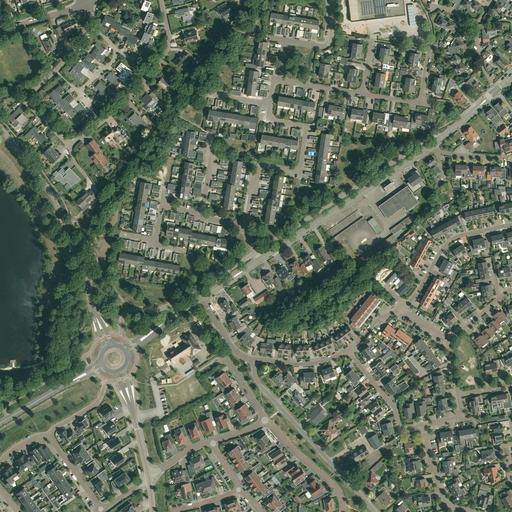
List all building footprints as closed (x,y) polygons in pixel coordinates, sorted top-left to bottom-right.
[(136,2),(134,6),(138,8),(145,10),(147,11),(151,2),(145,0),(141,0),(140,4),(136,2)] [(355,0),(359,21),(406,15),(403,0),(355,0)] [(461,0),(458,4),(461,6),(461,5),(468,10),(470,6),(472,3),(473,1),(470,0),(461,0)] [(470,0),(473,1),(472,3),(470,6),(477,11),(481,4),(482,2),(479,0),(470,0)] [(507,10),(509,7),(502,3),(500,5),(497,3),(492,9),(499,14),(501,10),(503,12),(505,9),(507,10)] [(225,19),(233,14),(230,8),(228,9),(227,8),(225,9),(224,6),(217,10),(219,14),(221,13),(225,19)] [(193,19),(192,19),(189,8),(175,11),(176,15),(180,14),(180,16),(182,16),(184,21),(187,21),(188,24),(194,22),(193,19)] [(145,10),(141,19),(148,22),(150,23),(154,14),(147,11),(145,10)] [(106,15),(102,24),(105,25),(107,26),(107,28),(110,30),(111,27),(113,21),(115,18),(106,15)] [(445,27),(448,22),(441,18),(437,25),(444,29),(445,27)] [(319,21),(313,20),(312,29),(311,32),(313,33),(317,33),(319,21)] [(458,26),(456,25),(456,24),(449,20),(448,22),(445,27),(452,31),(451,32),(454,34),(454,33),(458,26)] [(69,22),(62,25),(66,32),(69,31),(68,30),(77,26),(75,21),(69,23),(69,22)] [(113,21),(111,27),(114,28),(113,32),(119,34),(121,27),(122,25),(116,22),(113,21)] [(148,22),(144,31),(151,34),(153,35),(155,36),(157,30),(155,30),(157,26),(150,23),(148,22)] [(119,34),(118,37),(124,39),(125,36),(128,37),(129,34),(130,31),(131,30),(132,29),(122,25),(121,27),(119,34)] [(461,27),(459,26),(458,26),(454,33),(456,34),(454,38),(458,40),(461,42),(466,35),(459,31),(461,27)] [(489,34),(492,34),(492,35),(496,35),(496,34),(495,27),(487,28),(487,29),(484,29),(485,33),(482,33),(483,40),(489,39),(489,34)] [(138,38),(138,39),(147,43),(151,34),(144,31),(142,30),(138,38)] [(186,43),(198,40),(196,30),(183,34),(186,43)] [(48,38),(42,41),(48,52),(55,49),(53,44),(57,42),(52,32),(47,34),(48,38)] [(127,40),(126,43),(129,45),(135,47),(138,39),(138,38),(133,35),(129,34),(128,37),(127,40)] [(465,44),(461,42),(458,40),(454,46),(450,44),(449,47),(456,52),(457,52),(459,50),(460,51),(465,44)] [(91,55),(95,58),(102,64),(107,56),(104,54),(103,55),(101,54),(105,49),(96,43),(94,45),(97,47),(91,55)] [(387,44),(386,49),(381,48),(380,54),(389,56),(390,49),(390,48),(397,49),(397,46),(387,44)] [(405,47),(404,50),(410,51),(410,53),(409,59),(419,61),(420,54),(415,54),(413,53),(414,49),(405,47)] [(460,63),(462,59),(455,54),(456,52),(449,47),(447,50),(448,50),(446,53),(450,55),(450,56),(453,58),(451,61),(457,66),(458,66),(460,63)] [(493,52),(499,58),(494,63),(503,71),(510,63),(503,57),(504,56),(496,49),(493,52)] [(360,58),(361,51),(352,50),(351,56),(360,58)] [(183,54),(181,53),(174,63),(180,68),(188,58),(190,59),(192,57),(185,52),(183,54)] [(95,58),(91,55),(89,53),(81,63),(81,64),(85,67),(92,72),(96,67),(91,63),(95,58)] [(380,54),(379,61),(382,62),(382,64),(383,64),(383,68),(393,69),(396,70),(397,67),(388,66),(389,62),(388,62),(389,56),(380,54)] [(409,59),(408,66),(417,67),(419,61),(409,59)] [(81,64),(81,63),(79,62),(70,73),(81,82),(86,76),(81,72),(85,67),(81,64)] [(121,73),(118,77),(122,81),(124,82),(132,71),(121,62),(116,69),(121,73)] [(329,72),(330,65),(321,63),(320,70),(329,72)] [(458,66),(457,66),(455,69),(462,74),(463,72),(465,73),(466,73),(467,75),(472,72),(470,70),(472,69),(471,65),(468,63),(466,67),(460,63),(458,66)] [(358,70),(349,68),(348,75),(357,76),(358,70)] [(381,71),(380,73),(377,73),(376,79),(385,81),(386,75),(387,72),(393,73),(393,69),(383,68),(382,71),(381,71)] [(329,72),(320,70),(319,77),(328,78),(329,72)] [(113,92),(122,81),(118,77),(111,72),(106,78),(111,82),(107,87),(111,90),(113,92)] [(164,77),(159,83),(165,88),(169,83),(172,85),(176,79),(172,76),(171,78),(165,73),(163,76),(164,77)] [(356,83),(357,76),(348,75),(347,81),(356,83)] [(434,77),(433,84),(441,86),(442,81),(444,81),(445,76),(440,75),(440,78),(434,77)] [(406,78),(405,84),(414,86),(415,79),(406,78)] [(448,90),(453,86),(456,83),(450,78),(447,89),(448,90)] [(475,83),(470,78),(465,83),(470,88),(472,87),(478,93),(482,88),(476,82),(475,83)] [(385,81),(376,79),(375,86),(384,87),(385,81)] [(107,87),(100,81),(95,87),(100,91),(97,95),(103,100),(111,90),(107,87)] [(413,92),(414,86),(405,84),(404,91),(413,92)] [(440,91),(441,86),(433,84),(432,92),(437,92),(436,96),(442,97),(443,91),(440,91)] [(63,100),(59,95),(64,91),(59,85),(48,94),(57,105),(59,103),(63,100)] [(459,92),(452,97),(455,100),(456,99),(461,105),(466,100),(459,92)] [(59,103),(67,113),(69,112),(69,111),(73,108),(69,104),(74,99),(70,94),(63,100),(59,103)] [(149,112),(151,109),(153,111),(158,105),(161,108),(164,105),(156,97),(153,100),(148,94),(142,100),(148,105),(145,108),(149,112)] [(69,112),(67,113),(71,118),(73,117),(78,122),(84,117),(80,113),(85,109),(80,102),(73,108),(69,111),(69,112)] [(499,103),(494,107),(499,113),(502,117),(507,112),(504,108),(499,103)] [(334,117),(335,115),(336,106),(329,105),(329,109),(325,108),(323,118),(328,119),(329,116),(334,117)] [(208,119),(208,121),(214,122),(214,120),(216,111),(217,107),(215,107),(213,106),(212,110),(210,110),(208,119)] [(342,121),(342,119),(344,120),(345,112),(342,111),(343,107),(336,106),(335,115),(340,116),(339,119),(340,119),(340,121),(342,121)] [(21,114),(24,111),(20,107),(7,119),(15,126),(19,123),(22,126),(24,126),(28,123),(28,121),(21,114)] [(489,109),(489,111),(486,113),(491,119),(492,119),(496,124),(501,119),(492,108),(491,108),(489,109)] [(146,128),(149,125),(139,115),(138,116),(132,109),(124,117),(128,120),(126,122),(130,125),(133,122),(136,125),(140,122),(146,128)] [(356,120),(358,110),(352,109),(351,113),(347,112),(346,121),(350,121),(350,119),(356,120)] [(358,110),(356,120),(362,120),(362,123),(366,124),(367,115),(363,115),(364,111),(358,110)] [(378,123),(380,113),(374,112),(373,116),(369,116),(368,124),(372,125),(372,122),(378,123)] [(416,123),(422,124),(422,120),(421,120),(422,115),(418,114),(418,113),(416,112),(416,116),(413,116),(411,124),(415,125),(416,123)] [(380,113),(378,123),(378,126),(387,127),(389,119),(385,118),(386,114),(380,113)] [(422,113),(422,115),(421,120),(422,120),(422,124),(421,126),(425,127),(427,126),(427,125),(428,125),(428,121),(431,121),(432,115),(428,114),(428,116),(424,115),(424,114),(422,113)] [(389,126),(399,128),(401,117),(395,116),(394,120),(390,119),(389,126)] [(409,129),(411,123),(407,122),(408,118),(401,117),(399,128),(399,129),(402,130),(402,128),(409,129)] [(501,135),(508,130),(505,125),(498,131),(501,135)] [(40,136),(36,132),(39,130),(35,126),(24,136),(28,141),(33,136),(41,144),(47,138),(42,134),(40,136)] [(471,126),(463,133),(471,142),(469,143),(468,142),(465,145),(469,151),(473,148),(471,146),(476,142),(474,139),(478,135),(471,126)] [(124,139),(120,134),(121,133),(116,127),(113,130),(111,127),(101,135),(107,142),(114,137),(119,143),(124,139)] [(129,137),(121,128),(120,129),(123,134),(122,134),(126,139),(129,137)] [(322,133),(321,140),(330,141),(332,141),(333,135),(331,134),(322,133)] [(185,143),(196,145),(197,141),(195,141),(195,139),(186,137),(184,137),(183,142),(183,143),(185,143)] [(511,151),(507,139),(504,140),(504,139),(500,140),(501,149),(504,148),(506,153),(511,151)] [(108,163),(98,151),(100,149),(93,140),(87,145),(94,154),(90,157),(100,169),(104,166),(106,168),(109,165),(107,163),(108,163)] [(59,157),(50,147),(43,153),(52,163),(59,157)] [(441,172),(436,166),(438,164),(434,158),(427,163),(431,169),(430,170),(435,177),(441,172)] [(182,168),(184,168),(193,170),(194,163),(185,162),(183,162),(182,168)] [(452,173),(452,175),(456,175),(456,176),(461,176),(461,173),(461,165),(456,165),(456,169),(456,173),(452,173)] [(461,165),(461,173),(465,173),(465,178),(470,178),(470,172),(470,171),(467,171),(467,165),(461,165)] [(470,172),(470,178),(475,178),(475,174),(479,174),(479,166),(473,166),(473,172),(470,172)] [(479,174),(479,176),(481,176),(481,178),(484,178),(484,180),(487,180),(487,173),(487,172),(484,172),(484,166),(479,166),(479,174)] [(487,173),(487,180),(491,180),(493,180),(493,178),(496,178),(496,177),(496,175),(496,167),(490,167),(490,168),(490,173),(487,173)] [(496,175),(496,177),(499,177),(499,178),(500,179),(505,179),(506,170),(501,170),(501,167),(496,167),(496,175)] [(69,168),(65,172),(67,174),(63,178),(59,174),(55,178),(58,182),(60,181),(64,185),(67,182),(71,186),(75,183),(76,183),(80,179),(69,168)] [(423,179),(421,176),(417,170),(413,173),(414,175),(408,179),(413,186),(410,188),(414,193),(419,189),(416,185),(420,183),(419,182),(423,179)] [(138,181),(137,188),(140,188),(149,190),(151,190),(152,184),(150,183),(141,182),(138,181)] [(384,187),(387,191),(388,193),(396,188),(392,182),(384,187)] [(407,186),(379,206),(387,219),(404,207),(407,211),(419,202),(407,186)] [(92,191),(89,193),(86,191),(82,195),(83,196),(77,202),(82,208),(93,198),(94,199),(97,196),(92,191)] [(179,198),(188,200),(189,193),(178,191),(177,198),(179,198)] [(487,208),(489,216),(495,215),(493,207),(489,207),(488,203),(486,203),(487,208)] [(481,209),(483,218),(489,216),(487,208),(484,209),(483,204),(480,204),(481,209)] [(476,210),(478,219),(483,218),(481,209),(478,210),(477,205),(475,205),(476,210)] [(470,211),(472,220),(478,219),(476,210),(473,211),(472,206),(469,207),(470,211)] [(472,220),(470,211),(467,212),(466,207),(461,209),(462,215),(465,214),(466,221),(472,220)] [(394,235),(414,221),(410,216),(391,230),(393,234),(357,260),(343,239),(367,222),(363,217),(334,238),(356,269),(397,239),(394,235)] [(377,234),(383,230),(375,217),(369,221),(377,234)] [(453,219),(457,226),(462,224),(458,217),(453,219)] [(449,222),(453,229),(457,226),(453,219),(449,222)] [(444,224),(448,231),(453,229),(449,222),(444,224)] [(132,223),(131,228),(132,229),(133,230),(142,231),(143,225),(134,224),(132,223)] [(440,226),(444,234),(448,231),(444,224),(440,226)] [(435,239),(439,236),(435,229),(433,225),(431,226),(433,230),(431,231),(431,232),(432,235),(435,239)] [(435,229),(439,236),(444,234),(440,226),(435,229)] [(184,238),(184,240),(190,241),(190,239),(192,233),(192,230),(186,229),(184,238)] [(221,238),(220,247),(226,248),(228,239),(224,238),(225,234),(228,235),(229,231),(221,230),(221,233),(222,234),(221,238)] [(190,241),(189,244),(195,245),(198,234),(192,233),(190,239),(190,241)] [(215,237),(214,246),(220,247),(221,238),(222,234),(221,233),(218,233),(217,237),(215,237)] [(502,234),(497,235),(499,244),(502,243),(503,248),(508,247),(507,241),(504,241),(502,234)] [(500,249),(499,244),(497,235),(491,237),(493,245),(496,245),(497,249),(500,249)] [(421,241),(429,246),(431,241),(424,237),(421,241)] [(486,251),(489,250),(488,244),(485,245),(484,238),(478,239),(480,249),(486,248),(486,251)] [(471,251),(472,254),(478,253),(477,249),(480,249),(478,239),(473,241),(474,247),(470,248),(471,251)] [(419,246),(427,250),(429,246),(421,241),(419,246)] [(463,245),(458,248),(463,256),(468,252),(463,245)] [(331,257),(333,261),(336,258),(332,252),(327,254),(322,246),(316,250),(323,262),(331,257)] [(416,250),(424,255),(427,250),(419,246),(416,250)] [(458,259),(463,256),(458,248),(453,251),(458,259)] [(415,255),(422,259),(424,255),(416,250),(414,255),(415,255)] [(311,264),(314,268),(316,271),(321,267),(319,264),(316,259),(313,261),(309,255),(303,259),(308,266),(311,264)] [(415,255),(414,255),(411,260),(419,264),(422,259),(415,255)] [(456,266),(457,263),(455,262),(453,259),(451,263),(445,259),(442,264),(451,269),(453,264),(456,266)] [(419,264),(411,260),(409,264),(417,268),(419,264)] [(479,269),(488,267),(487,262),(481,263),(481,260),(474,261),(475,264),(478,264),(479,269)] [(304,275),(308,272),(303,264),(300,266),(296,261),(290,265),(296,274),(301,271),(304,275)] [(451,269),(442,264),(439,269),(445,272),(444,275),(449,278),(451,275),(448,274),(451,269)] [(506,278),(504,268),(500,269),(499,264),(494,265),(496,272),(498,272),(500,279),(506,278)] [(380,279),(390,269),(387,265),(376,276),(380,279)] [(287,276),(290,280),(292,283),(297,280),(295,277),(291,272),(288,274),(284,267),(277,271),(282,279),(287,276)] [(277,288),(282,284),(277,277),(274,279),(270,272),(263,276),(269,285),(273,282),(277,288)] [(396,272),(393,276),(384,284),(387,287),(399,275),(396,272)] [(482,279),(490,278),(489,272),(480,274),(481,279),(475,280),(476,283),(483,282),(482,279)] [(432,281),(440,286),(443,281),(435,277),(432,281)] [(430,286),(438,290),(440,286),(432,281),(430,286)] [(482,292),(492,290),(491,285),(484,286),(483,283),(476,284),(477,287),(481,287),(482,292)] [(254,294),(249,288),(250,287),(249,284),(247,285),(242,289),(248,298),(239,304),(242,308),(251,301),(249,297),(254,294)] [(402,284),(393,293),(399,298),(407,288),(402,284)] [(438,290),(430,286),(427,290),(435,295),(438,290)] [(435,295),(427,290),(425,295),(433,299),(435,295)] [(492,290),(482,292),(481,293),(481,296),(479,296),(480,299),(479,299),(480,302),(487,301),(486,301),(491,300),(490,297),(493,296),(492,290)] [(261,301),(268,296),(265,292),(258,296),(261,301)] [(357,325),(359,327),(380,301),(378,300),(379,298),(375,294),(373,296),(371,294),(351,320),(353,321),(351,323),(356,327),(357,325)] [(422,299),(430,304),(433,299),(425,295),(422,299)] [(461,298),(469,308),(473,304),(467,297),(465,299),(463,296),(460,297),(461,298)] [(461,303),(459,304),(464,311),(469,308),(461,298),(458,300),(461,303)] [(430,304),(422,299),(420,304),(427,308),(430,304)] [(233,313),(238,310),(233,303),(231,305),(226,300),(225,301),(224,300),(222,302),(222,303),(220,305),(222,308),(223,310),(226,313),(231,309),(233,313)] [(464,311),(459,304),(457,306),(454,303),(452,304),(454,307),(460,315),(464,311)] [(506,324),(509,322),(507,318),(506,317),(502,311),(499,313),(498,312),(497,310),(494,312),(496,314),(493,316),(496,320),(499,324),(503,321),(506,324)] [(231,325),(240,321),(238,318),(241,317),(240,314),(237,311),(232,315),(233,318),(228,320),(231,325)] [(452,313),(450,314),(448,312),(446,314),(447,314),(454,323),(458,320),(452,313)] [(445,326),(447,324),(449,327),(454,323),(447,314),(444,316),(445,317),(441,320),(445,326)] [(502,326),(499,324),(496,320),(494,322),(493,321),(491,319),(489,321),(491,323),(488,325),(490,328),(494,332),(502,326)] [(240,332),(246,328),(247,327),(245,323),(244,322),(241,324),(240,321),(231,325),(234,331),(238,329),(239,329),(240,332)] [(341,326),(344,330),(349,337),(352,335),(353,336),(354,335),(355,334),(354,333),(349,326),(346,328),(343,324),(341,326)] [(387,336),(393,328),(388,325),(382,333),(387,336)] [(495,334),(494,332),(490,328),(488,329),(487,328),(486,329),(485,327),(483,328),(484,330),(481,332),(483,335),(488,340),(493,336),(495,334)] [(246,328),(240,332),(239,333),(240,333),(243,335),(239,340),(244,343),(250,336),(248,334),(249,333),(248,331),(246,328)] [(351,338),(349,337),(344,330),(341,332),(338,328),(336,329),(339,333),(345,340),(347,338),(348,339),(349,339),(351,338)] [(397,332),(393,328),(387,336),(392,340),(393,338),(397,332)] [(398,341),(404,333),(399,329),(397,332),(393,338),(398,341)] [(346,342),(345,340),(339,333),(336,335),(333,331),(331,333),(334,337),(340,344),(343,342),(343,343),(344,342),(345,343),(346,342)] [(191,333),(182,339),(185,343),(176,349),(175,348),(167,354),(166,355),(168,358),(169,358),(173,364),(179,360),(183,365),(186,363),(183,358),(191,352),(193,355),(201,350),(191,333)] [(408,336),(404,333),(398,341),(402,344),(408,336)] [(489,341),(488,340),(483,335),(481,337),(480,335),(480,336),(478,334),(476,335),(478,337),(475,340),(481,347),(489,341)] [(325,341),(329,349),(332,348),(332,349),(333,348),(334,349),(335,348),(334,347),(331,338),(327,340),(325,335),(323,336),(325,341)] [(255,348),(256,346),(260,337),(256,336),(254,336),(253,338),(250,336),(244,343),(249,347),(251,344),(252,344),(253,344),(256,346),(255,348)] [(407,348),(413,340),(408,336),(402,344),(407,348)] [(266,353),(267,343),(264,343),(264,341),(263,339),(260,337),(256,346),(261,347),(260,352),(266,353)] [(319,343),(323,351),(326,350),(327,351),(328,351),(329,351),(329,349),(325,341),(322,342),(320,337),(317,338),(319,343)] [(285,353),(285,344),(282,344),(282,339),(277,338),(276,340),(276,345),(279,345),(278,353),(282,353),(282,354),(283,354),(283,355),(284,355),(285,353)] [(422,338),(415,343),(413,345),(416,348),(415,349),(416,350),(426,342),(425,340),(423,341),(422,338)] [(276,345),(276,340),(271,340),(270,344),(267,343),(266,353),(272,353),(273,348),(276,348),(276,345)] [(323,351),(319,343),(316,344),(314,340),(309,342),(312,348),(314,347),(317,354),(321,352),(321,354),(322,353),(323,354),(324,353),(323,351)] [(303,354),(303,345),(299,346),(299,341),(293,341),(294,347),(297,347),(297,355),(301,355),(301,356),(302,356),(303,356),(303,354)] [(364,357),(372,351),(370,348),(372,346),(372,344),(370,342),(365,345),(367,348),(362,352),(363,354),(363,356),(364,357)] [(422,352),(428,347),(427,345),(428,344),(426,342),(416,350),(417,351),(419,350),(420,349),(422,352)] [(422,358),(423,358),(433,350),(431,348),(430,349),(428,347),(422,352),(423,354),(420,357),(421,359),(422,358)] [(428,361),(435,355),(433,353),(434,352),(433,350),(423,358),(423,359),(425,359),(426,358),(428,361)] [(372,351),(364,357),(365,358),(367,358),(368,361),(374,356),(376,359),(381,355),(378,351),(375,353),(372,351)] [(504,365),(507,363),(509,367),(511,365),(511,361),(510,357),(507,352),(506,353),(503,355),(502,357),(503,358),(501,359),(504,365)] [(437,358),(435,355),(428,361),(430,363),(424,368),(425,370),(428,367),(428,368),(439,359),(438,357),(437,358)] [(435,369),(442,364),(440,362),(441,361),(439,359),(428,368),(429,369),(431,368),(433,370),(435,369)] [(499,360),(496,360),(493,360),(494,363),(490,364),(492,374),(495,374),(494,372),(498,372),(497,368),(500,367),(499,360)] [(492,374),(490,364),(485,365),(484,362),(481,363),(482,370),(486,370),(486,374),(490,373),(490,374),(492,374)] [(376,374),(383,368),(379,363),(372,368),(375,371),(374,372),(376,374)] [(331,378),(331,379),(332,380),(337,378),(336,377),(339,375),(337,370),(334,371),(332,367),(327,369),(331,378)] [(350,380),(356,374),(352,369),(350,371),(347,368),(344,371),(344,372),(344,373),(342,374),(345,377),(346,375),(350,380)] [(381,379),(388,373),(383,368),(376,374),(378,376),(381,379)] [(331,379),(331,378),(327,369),(322,371),(324,375),(321,376),(324,383),(326,382),(326,381),(331,379)] [(289,373),(286,376),(284,377),(279,371),(271,379),(279,387),(285,382),(290,387),(296,381),(289,373)] [(215,379),(218,384),(228,377),(227,375),(228,375),(226,372),(225,373),(224,372),(219,375),(218,373),(212,376),(214,379),(215,379)] [(315,372),(309,373),(310,382),(315,382),(315,387),(319,387),(318,379),(315,379),(315,372)] [(304,373),(304,375),(301,375),(301,386),(307,385),(307,382),(310,382),(309,373),(304,373)] [(435,382),(443,380),(442,375),(435,376),(435,373),(430,375),(431,380),(434,379),(435,382)] [(358,381),(360,378),(356,374),(350,380),(354,384),(353,385),(355,387),(360,383),(358,381)] [(389,390),(396,384),(394,382),(397,379),(393,375),(388,379),(390,381),(385,385),(389,390)] [(229,379),(228,377),(218,384),(222,389),(221,389),(223,392),(227,389),(228,388),(226,386),(231,382),(231,381),(232,381),(230,378),(229,379)] [(396,393),(398,391),(400,394),(409,386),(406,382),(402,383),(398,387),(396,384),(389,390),(393,394),(393,395),(396,393)] [(299,393),(303,389),(295,383),(288,390),(291,393),(292,392),(295,395),(292,398),(299,405),(302,403),(304,405),(306,406),(304,407),(308,411),(315,404),(312,400),(312,401),(309,398),(306,398),(305,399),(299,393)] [(355,389),(352,392),(356,397),(359,395),(361,397),(368,391),(364,386),(361,389),(359,386),(355,389)] [(433,396),(440,395),(443,395),(442,392),(445,391),(444,386),(436,387),(436,390),(432,391),(433,396)] [(224,395),(228,400),(237,393),(236,392),(237,391),(235,389),(234,389),(234,388),(229,391),(227,389),(223,392),(222,393),(224,395)] [(363,400),(360,402),(362,405),(360,407),(362,409),(363,408),(364,407),(367,405),(365,402),(372,396),(368,391),(361,397),(363,400)] [(238,395),(237,393),(228,400),(231,405),(232,408),(238,405),(236,402),(241,399),(240,398),(241,397),(239,395),(238,395)] [(511,397),(507,398),(507,394),(501,395),(503,406),(504,408),(504,409),(508,408),(509,407),(509,406),(511,405),(511,397)] [(447,404),(446,398),(438,400),(437,396),(432,397),(433,400),(434,400),(435,406),(439,405),(447,404)] [(470,405),(469,405),(469,407),(479,406),(479,403),(482,402),(481,396),(479,396),(471,398),(472,401),(469,401),(470,405)] [(496,396),(490,397),(492,404),(489,404),(490,413),(493,412),(493,409),(494,409),(495,408),(495,407),(498,407),(497,404),(496,396)] [(367,405),(364,407),(368,412),(371,410),(373,413),(381,407),(376,401),(369,407),(367,405)] [(417,406),(418,416),(424,415),(424,411),(427,410),(426,401),(415,402),(415,406),(417,406)] [(411,411),(414,410),(413,403),(407,404),(408,408),(404,409),(406,418),(412,417),(411,411)] [(238,416),(248,409),(247,407),(248,407),(246,404),(245,405),(244,404),(239,407),(238,405),(232,408),(234,411),(235,411),(238,416)] [(448,409),(447,404),(439,405),(439,408),(435,409),(436,414),(442,413),(445,412),(445,410),(448,409)] [(479,406),(469,407),(470,410),(471,410),(472,413),(474,413),(475,416),(482,415),(481,411),(483,411),(482,405),(479,406)] [(103,415),(101,417),(104,422),(110,418),(108,416),(114,412),(110,406),(107,408),(106,406),(103,408),(104,410),(101,412),(103,415)] [(321,416),(326,412),(321,406),(318,409),(317,408),(310,414),(314,418),(312,420),(316,425),(323,419),(321,416)] [(376,416),(373,418),(377,423),(383,418),(381,415),(385,412),(381,407),(373,413),(376,416)] [(249,411),(248,409),(238,416),(241,421),(243,424),(248,420),(246,417),(251,414),(251,413),(252,413),(250,410),(249,411)] [(210,411),(206,413),(208,419),(202,421),(206,433),(214,429),(211,421),(214,420),(210,411)] [(226,414),(223,415),(216,418),(220,428),(222,429),(224,428),(224,426),(227,425),(226,421),(228,420),(226,414)] [(336,424),(341,419),(339,416),(333,421),(336,424)] [(81,421),(75,425),(78,429),(76,430),(78,434),(80,433),(79,431),(88,425),(86,422),(87,422),(85,418),(81,420),(81,421)] [(384,430),(393,427),(391,422),(385,424),(383,419),(378,423),(380,428),(383,427),(384,430)] [(197,430),(200,428),(197,422),(192,424),(193,427),(189,428),(193,438),(199,435),(197,430)] [(332,438),(334,437),(338,434),(336,432),(337,431),(329,422),(321,430),(329,438),(328,438),(330,441),(333,439),(332,438)] [(490,424),(488,424),(489,427),(491,427),(493,427),(494,433),(500,432),(503,431),(502,425),(499,426),(498,422),(490,424)] [(108,426),(106,423),(98,428),(101,431),(103,430),(107,435),(117,429),(113,423),(108,426)] [(368,431),(365,425),(358,430),(362,435),(368,431)] [(187,434),(184,427),(180,428),(181,431),(175,434),(179,444),(181,444),(181,445),(185,443),(185,442),(186,442),(183,435),(187,434)] [(389,436),(388,435),(394,433),(393,427),(384,430),(384,432),(382,433),(383,436),(385,437),(389,436)] [(470,429),(472,441),(474,441),(474,437),(479,437),(478,434),(476,434),(475,428),(470,429)] [(466,441),(469,441),(470,448),(473,448),(472,441),(470,429),(464,430),(466,439),(466,441)] [(65,443),(71,439),(72,440),(77,436),(73,431),(70,433),(69,432),(69,433),(67,434),(65,430),(59,434),(62,438),(61,439),(63,441),(64,441),(65,443)] [(466,439),(464,430),(456,432),(458,445),(464,444),(463,439),(466,439)] [(446,432),(448,441),(453,440),(454,444),(457,443),(456,436),(453,437),(452,431),(446,432)] [(256,442),(258,444),(268,438),(266,436),(267,435),(265,432),(258,437),(256,434),(251,438),(255,443),(256,442)] [(448,441),(446,432),(440,433),(441,439),(438,439),(439,447),(445,446),(444,441),(448,441)] [(494,433),(492,433),(492,436),(494,445),(498,445),(498,444),(502,443),(502,442),(502,441),(505,441),(504,434),(500,435),(500,432),(494,433)] [(171,444),(174,442),(170,433),(165,435),(167,441),(163,442),(167,452),(173,449),(171,444)] [(360,433),(351,437),(353,441),(362,437),(360,433)] [(375,450),(383,444),(376,433),(368,438),(375,450)] [(269,440),(268,438),(258,444),(260,447),(258,448),(262,454),(270,448),(268,445),(272,443),(270,440),(269,440)] [(103,444),(105,448),(109,445),(112,450),(121,444),(120,442),(121,442),(119,439),(118,439),(110,444),(108,441),(103,444)] [(402,448),(406,447),(407,454),(414,453),(413,450),(416,449),(415,443),(411,444),(410,441),(399,443),(399,446),(401,446),(402,448)] [(73,455),(76,459),(87,451),(81,443),(76,446),(78,449),(73,453),(74,455),(73,455)] [(232,457),(241,451),(242,450),(238,445),(228,452),(232,457)] [(46,446),(43,449),(41,446),(36,449),(42,458),(43,459),(46,457),(47,459),(53,455),(46,446)] [(356,461),(369,453),(365,446),(352,454),(356,461)] [(380,458),(391,450),(388,446),(377,454),(380,458)] [(487,461),(490,463),(494,459),(496,459),(495,458),(496,457),(495,456),(494,449),(487,450),(486,447),(487,447),(475,449),(476,449),(483,456),(484,461),(487,461)] [(30,452),(33,456),(30,457),(32,459),(35,463),(36,465),(41,462),(39,460),(42,458),(36,449),(35,448),(30,452)] [(272,450),(266,454),(270,459),(272,457),(275,461),(276,460),(284,454),(280,449),(277,451),(274,453),(272,450)] [(93,459),(87,451),(76,459),(78,462),(79,461),(80,463),(85,460),(87,463),(93,459)] [(234,462),(243,456),(244,456),(241,451),(232,457),(231,457),(234,462)] [(23,455),(20,458),(26,466),(29,464),(31,466),(35,463),(32,459),(30,457),(29,455),(27,457),(25,454),(23,455)] [(278,463),(275,465),(279,470),(284,466),(288,464),(286,461),(288,459),(285,454),(284,454),(276,460),(278,463)] [(124,458),(122,455),(121,455),(116,458),(114,455),(109,459),(114,467),(125,460),(123,458),(124,458)] [(203,460),(204,460),(202,456),(201,456),(190,461),(193,466),(188,469),(190,476),(197,473),(194,468),(204,462),(203,460)] [(246,461),(243,456),(234,462),(237,466),(238,466),(246,461)] [(457,462),(456,456),(446,458),(446,461),(443,461),(445,467),(453,466),(453,462),(457,462)] [(23,468),(26,466),(20,458),(16,460),(15,461),(17,464),(15,466),(17,469),(20,474),(25,471),(23,468)] [(415,469),(421,468),(420,460),(413,461),(412,458),(405,459),(405,463),(408,463),(410,474),(415,473),(415,469)] [(246,461),(238,466),(241,471),(246,468),(248,470),(253,467),(251,464),(250,465),(247,460),(246,461)] [(94,465),(95,464),(93,461),(88,464),(90,467),(84,471),(87,475),(88,474),(89,476),(92,474),(93,475),(97,473),(96,472),(98,471),(94,465)] [(297,465),(295,467),(292,463),(283,469),(290,478),(292,476),(293,476),(301,470),(300,470),(297,465)] [(21,475),(20,474),(17,469),(15,471),(11,466),(10,466),(9,465),(6,468),(7,469),(6,469),(14,481),(13,478),(17,475),(18,477),(21,475)] [(55,466),(47,472),(50,476),(58,471),(59,470),(56,467),(55,466)] [(248,470),(250,473),(245,477),(249,482),(257,475),(258,475),(254,470),(257,469),(256,468),(255,466),(253,467),(248,470)] [(457,469),(454,469),(453,466),(445,467),(446,474),(451,473),(452,475),(458,474),(457,471),(458,471),(457,469)] [(491,483),(498,481),(499,481),(500,480),(501,478),(501,477),(500,476),(499,475),(498,474),(497,474),(495,467),(488,469),(484,470),(485,477),(490,476),(491,483)] [(14,481),(6,469),(6,470),(3,472),(4,473),(2,474),(5,478),(3,480),(8,487),(10,485),(10,484),(14,481)] [(293,476),(295,479),(293,481),(296,486),(302,482),(300,479),(306,475),(302,469),(300,470),(301,470),(293,476)] [(184,476),(183,470),(178,471),(178,470),(175,471),(174,471),(174,472),(173,473),(174,478),(173,478),(173,479),(173,481),(174,482),(174,481),(175,482),(178,482),(179,484),(190,481),(189,475),(184,476)] [(50,476),(49,477),(52,482),(53,481),(61,475),(58,471),(50,476)] [(111,482),(112,487),(117,483),(119,486),(129,479),(125,472),(122,474),(121,471),(117,474),(119,476),(111,482)] [(371,489),(379,482),(375,478),(376,476),(372,471),(366,476),(369,479),(365,483),(367,486),(368,485),(371,489)] [(61,475),(53,481),(56,485),(57,485),(64,479),(61,475)] [(257,475),(249,482),(252,487),(260,480),(261,480),(257,475)] [(206,481),(210,492),(213,491),(213,490),(216,489),(215,486),(215,485),(217,485),(217,486),(220,485),(215,476),(212,477),(212,479),(206,481)] [(417,487),(426,486),(425,479),(418,480),(417,477),(412,478),(413,484),(416,483),(417,487)] [(449,486),(452,491),(460,487),(458,484),(462,482),(459,477),(452,480),(454,483),(449,486)] [(104,490),(107,489),(99,478),(94,482),(99,489),(98,490),(100,494),(105,491),(104,490)] [(64,479),(57,485),(60,489),(68,484),(64,479)] [(256,490),(263,484),(260,480),(252,487),(255,490),(256,490)] [(308,480),(302,484),(307,492),(309,491),(308,491),(318,485),(317,483),(315,480),(315,481),(314,480),(311,482),(310,483),(308,480)] [(206,493),(210,492),(206,481),(197,484),(196,482),(193,483),(195,490),(198,489),(199,490),(201,489),(203,493),(206,492),(206,493)] [(185,498),(187,497),(185,491),(191,490),(189,483),(181,485),(182,488),(178,489),(178,491),(177,492),(178,495),(180,495),(180,498),(180,499),(181,498),(182,499),(185,499),(185,498)] [(264,491),(267,495),(273,489),(271,486),(269,488),(265,483),(263,484),(256,490),(259,495),(264,491)] [(60,489),(59,489),(62,494),(71,488),(70,488),(68,484),(60,489)] [(318,485),(308,491),(309,491),(312,496),(311,497),(313,500),(320,497),(317,493),(322,490),(323,490),(322,489),(323,488),(321,486),(320,486),(319,484),(318,484),(318,485)] [(390,501),(392,499),(385,492),(387,490),(384,487),(379,492),(381,494),(378,497),(380,500),(381,500),(385,505),(387,507),(391,503),(390,501)] [(461,490),(460,487),(452,491),(455,497),(458,495),(460,499),(465,497),(464,495),(468,493),(465,488),(461,490)] [(27,493),(28,493),(24,488),(16,493),(17,494),(16,495),(19,499),(19,498),(27,493)] [(63,500),(59,503),(61,506),(69,500),(68,497),(74,493),(73,492),(74,491),(71,488),(70,488),(71,488),(62,494),(64,496),(63,496),(63,499),(63,500)] [(483,507),(483,508),(484,507),(486,508),(487,503),(491,505),(493,496),(487,494),(487,492),(480,490),(478,495),(482,497),(481,500),(479,501),(480,503),(479,506),(480,507),(480,506),(483,507)] [(508,509),(511,506),(511,500),(510,498),(511,497),(511,494),(509,490),(505,493),(507,496),(502,499),(508,509)] [(273,491),(268,496),(270,498),(266,502),(268,506),(269,505),(270,507),(279,499),(279,500),(280,499),(273,491)] [(19,498),(22,503),(30,497),(27,493),(19,498)] [(321,501),(322,503),(325,502),(326,511),(334,510),(332,498),(326,500),(325,495),(319,498),(320,501),(321,501)] [(431,505),(430,503),(431,503),(431,501),(430,501),(430,498),(422,499),(421,496),(414,497),(415,504),(419,503),(420,507),(424,507),(424,509),(429,508),(429,506),(431,505)] [(30,497),(22,503),(26,507),(33,502),(30,497)] [(234,499),(230,501),(234,511),(238,511),(241,511),(242,511),(245,511),(243,505),(239,506),(237,499),(235,500),(234,499)] [(283,504),(279,500),(279,499),(270,507),(272,509),(271,509),(273,511),(274,511),(279,508),(281,511),(286,506),(284,503),(283,504)] [(33,502),(26,507),(29,511),(37,506),(34,501),(33,502)] [(234,511),(230,501),(227,502),(227,503),(225,504),(227,510),(224,511),(234,511)] [(130,511),(134,510),(132,507),(132,506),(130,503),(127,505),(126,504),(123,506),(124,507),(120,510),(121,511),(130,511)]
